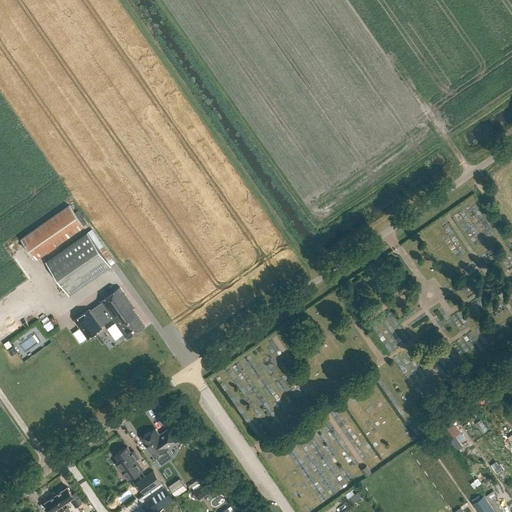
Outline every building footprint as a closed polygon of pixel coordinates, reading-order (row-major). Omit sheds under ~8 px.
[(84,226),(69,205),(21,239),(35,259),(84,226)] [(46,259),(69,293),(111,265),(88,231),(46,259)] [(120,287),(100,301),(101,302),(90,309),(89,308),(74,319),(80,327),(74,332),(80,342),(102,326),(101,326),(112,318),(126,338),(145,325),(132,308),(134,307),(120,287)] [(12,355),(16,352),(17,351),(13,344),(7,348),(12,355)] [(255,384),(259,381),(255,375),(251,377),(255,384)] [(160,406),(154,409),(161,420),(166,417),(160,406)] [(477,416),(471,420),(478,430),(484,426),(477,416)] [(450,417),(439,423),(445,434),(456,428),(450,417)] [(160,434),(156,429),(152,431),(150,431),(145,434),(145,436),(141,438),(154,457),(169,447),(168,447),(179,440),(170,427),(160,434)] [(120,460),(117,463),(121,469),(124,467),(124,466),(132,477),(141,471),(133,460),(138,457),(133,450),(131,452),(127,446),(115,454),(120,460)] [(487,460),(493,469),(501,465),(495,456),(487,460)] [(361,469),(366,476),(372,472),(367,464),(361,469)] [(153,470),(137,482),(144,493),(161,481),(153,470)] [(120,483),(127,493),(135,487),(128,478),(120,483)] [(181,480),(169,488),(175,496),(187,488),(181,480)] [(193,490),(199,499),(209,492),(203,484),(193,490)] [(56,494),(62,504),(70,499),(75,507),(82,502),(75,492),(72,493),(68,487),(56,494)] [(505,501),(498,489),(489,495),(496,506),(505,501)] [(361,490),(348,499),(351,504),(364,495),(361,490)] [(47,511),(48,511),(56,511),(55,509),(62,504),(56,494),(45,502),(50,509),(47,511)] [(479,511),(494,511),(483,496),(473,503),(479,511)]
